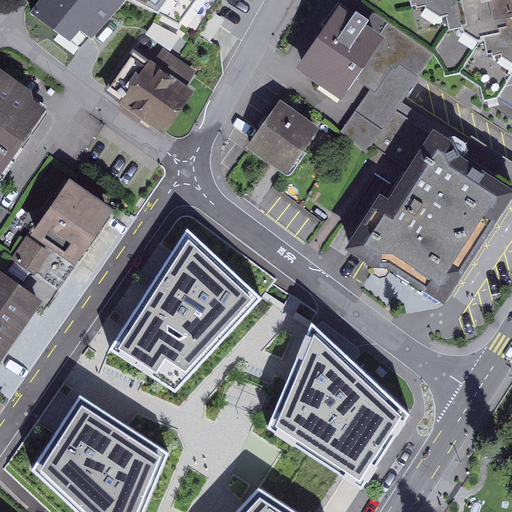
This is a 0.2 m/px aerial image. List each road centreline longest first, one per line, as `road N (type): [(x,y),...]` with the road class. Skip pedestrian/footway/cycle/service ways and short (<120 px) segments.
road 1 (residential): [(474,396),(216,207),(184,172)]
road 2 (residential): [(184,172),(0,434)]
road 3 (residential): [(184,172),(0,28)]
road 4 (residential): [(279,0),(184,172)]
road 5 (primary): [(474,396),(399,511)]
